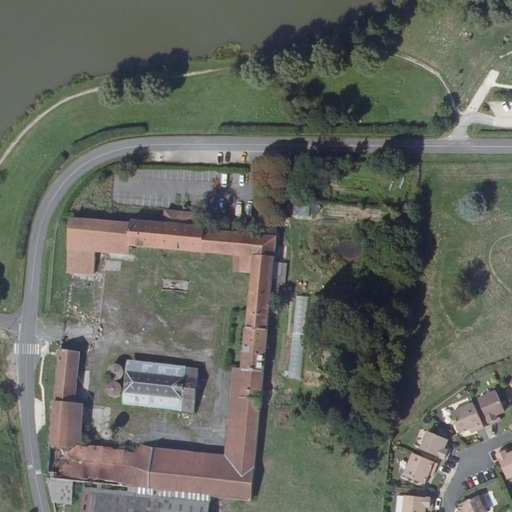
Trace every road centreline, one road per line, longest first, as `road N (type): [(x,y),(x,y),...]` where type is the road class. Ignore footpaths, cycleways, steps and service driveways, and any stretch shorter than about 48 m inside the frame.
road 1 (secondary): [(511,147),(161,146),(104,153),(60,178),(41,203),(19,323)]
road 2 (secondary): [(19,323),(41,511)]
